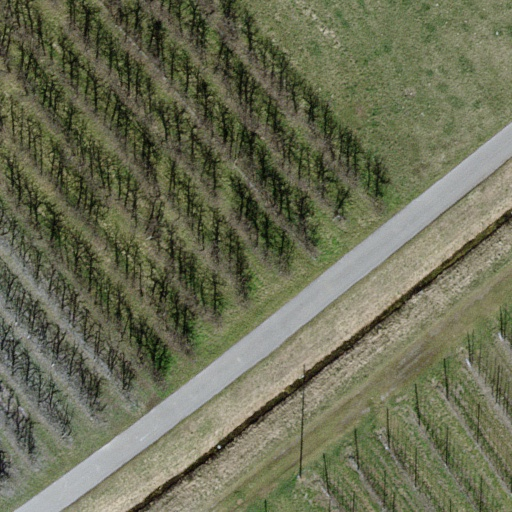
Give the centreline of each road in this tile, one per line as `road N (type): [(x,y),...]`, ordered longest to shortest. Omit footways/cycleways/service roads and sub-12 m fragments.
road 1 (unclassified): [(511,142),(31,511)]
road 2 (track): [(206,511),(511,270)]
